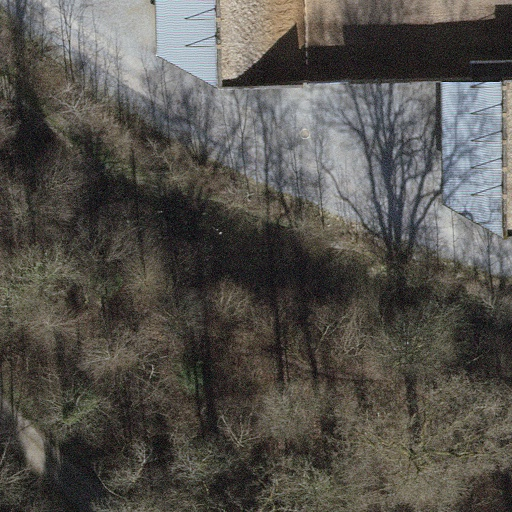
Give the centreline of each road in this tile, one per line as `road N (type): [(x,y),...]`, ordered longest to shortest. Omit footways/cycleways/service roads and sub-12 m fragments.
road 1 (track): [(29,0),(194,109),(444,239),(511,258)]
road 2 (track): [(108,511),(0,411)]
